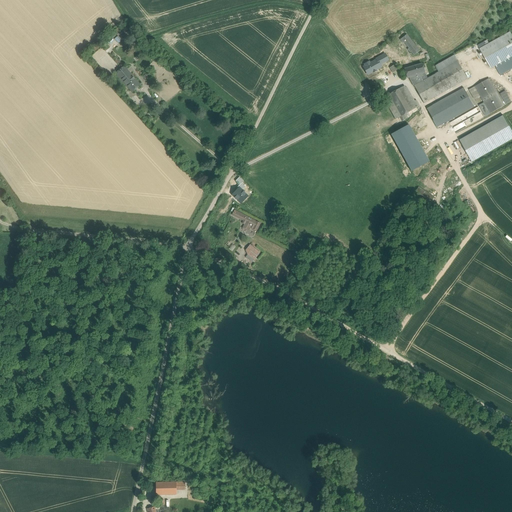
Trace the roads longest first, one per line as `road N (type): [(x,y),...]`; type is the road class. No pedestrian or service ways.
road 1 (unclassified): [(188,245),(511,423)]
road 2 (unclassified): [(188,245),(255,131),(316,0)]
road 3 (unclassified): [(132,511),(188,245)]
